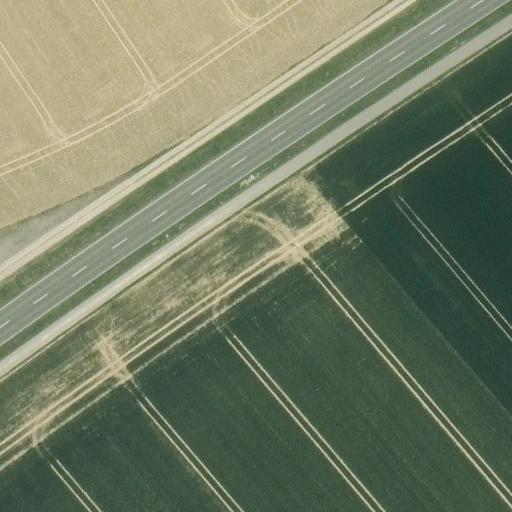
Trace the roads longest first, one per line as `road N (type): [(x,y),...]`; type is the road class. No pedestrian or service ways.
road 1 (track): [(0,365),(511,25)]
road 2 (secondary): [(0,330),(488,0)]
road 3 (track): [(0,268),(410,0)]
